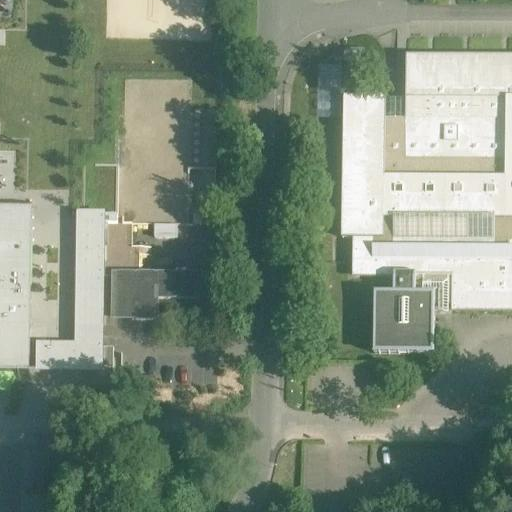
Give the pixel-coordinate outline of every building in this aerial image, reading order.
[(318,115),(342,115),(343,62),(319,62),(318,115)] [(511,103),(358,101),(355,274),(403,274),(402,297),(384,297),(383,360),(443,361),(444,298),(421,298),(421,275),(450,275),(449,311),(511,312),(511,103)] [(13,376),(28,375),(31,211),(0,210),(0,389),(5,389),(13,376)] [(84,216),(81,372),(101,372),(104,225),(118,225),(117,217),(84,216)] [(213,301),(213,275),(117,273),(116,321),(158,321),(158,300),(213,301)] [(43,351),(42,368),(56,369),(55,351),(43,351)]
